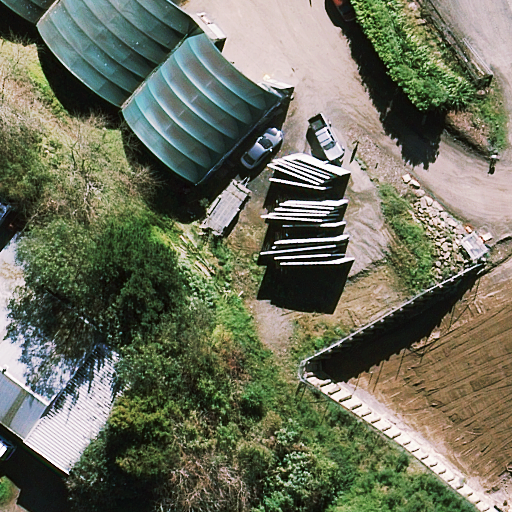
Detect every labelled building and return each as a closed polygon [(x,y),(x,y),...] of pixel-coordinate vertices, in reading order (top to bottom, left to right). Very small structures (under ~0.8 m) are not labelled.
[(6,0),(36,28),(63,0),(6,0)] [(176,0),(63,0),(36,28),(122,113),(206,29),(176,0)] [(206,29),(122,113),(200,190),(283,105),(206,29)] [(133,311),(27,232),(0,268),(0,416),(110,498),(184,399),(109,343),(133,311)] [(511,263),(339,360),(476,476),(511,456),(511,263)]
